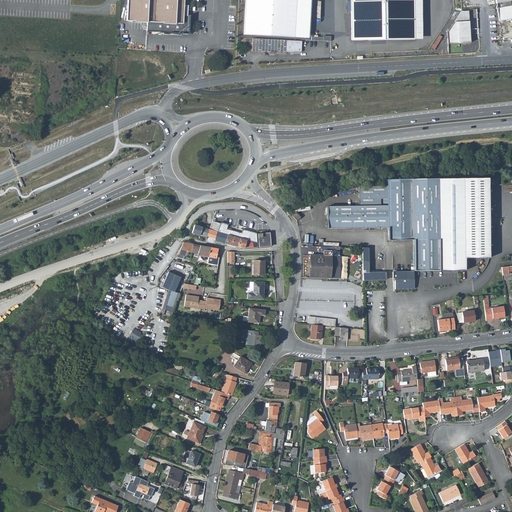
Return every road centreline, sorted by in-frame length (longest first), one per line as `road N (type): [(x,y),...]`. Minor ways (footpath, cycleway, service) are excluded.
road 1 (unclassified): [(511,59),(238,76),(173,91),(160,114)]
road 2 (primary): [(511,109),(306,134),(250,133)]
road 3 (primary): [(254,164),(387,134),(511,122)]
road 4 (residential): [(511,336),(367,352),(281,340)]
road 5 (residential): [(206,510),(226,427),(281,340)]
road 6 (trunk): [(165,151),(0,229)]
road 7 (trunk): [(0,243),(170,178)]
road 8 (unclassified): [(0,180),(144,114),(160,114)]
road 9 (residential): [(277,233),(260,212),(226,205),(200,211),(183,237)]
